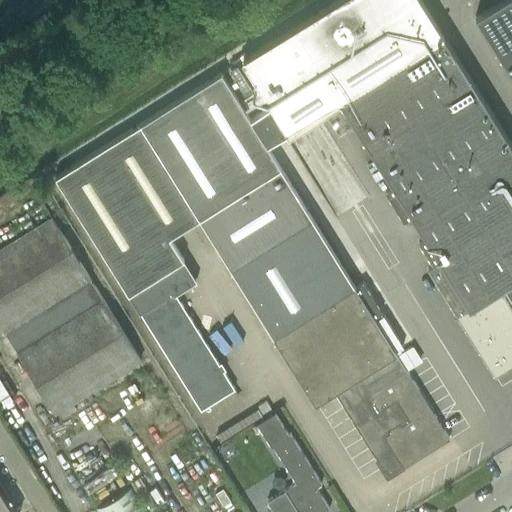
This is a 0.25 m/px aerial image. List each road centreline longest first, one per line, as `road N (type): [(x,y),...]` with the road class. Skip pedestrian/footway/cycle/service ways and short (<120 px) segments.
road 1 (unknown): [(503,421),(325,125)]
road 2 (unknown): [(375,501),(198,238)]
road 3 (unknown): [(503,421),(375,501)]
